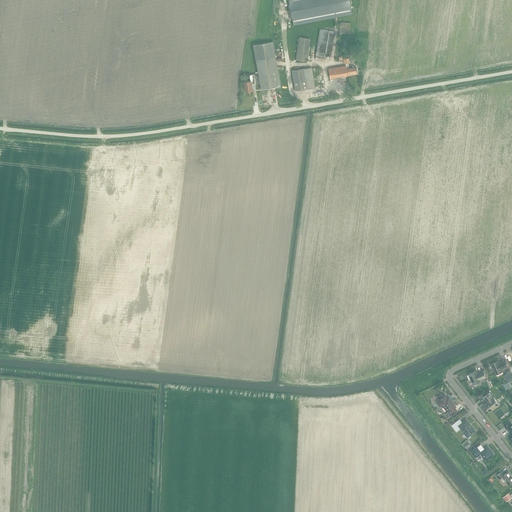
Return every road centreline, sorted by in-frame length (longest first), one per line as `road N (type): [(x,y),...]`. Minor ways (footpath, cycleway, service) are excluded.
road 1 (unclassified): [(0,126),(150,135),(511,73)]
road 2 (residential): [(511,344),(447,374),(511,455)]
